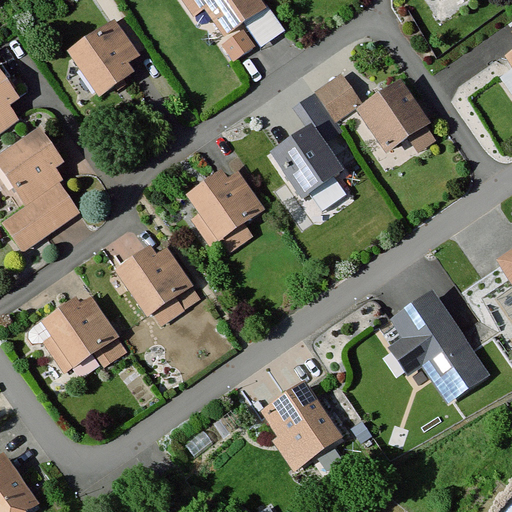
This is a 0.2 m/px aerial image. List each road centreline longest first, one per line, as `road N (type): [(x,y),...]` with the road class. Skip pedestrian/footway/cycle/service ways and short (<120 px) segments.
road 1 (residential): [(0,303),(381,18),(497,195)]
road 2 (residential): [(497,195),(89,483)]
road 3 (residential): [(0,355),(89,483)]
